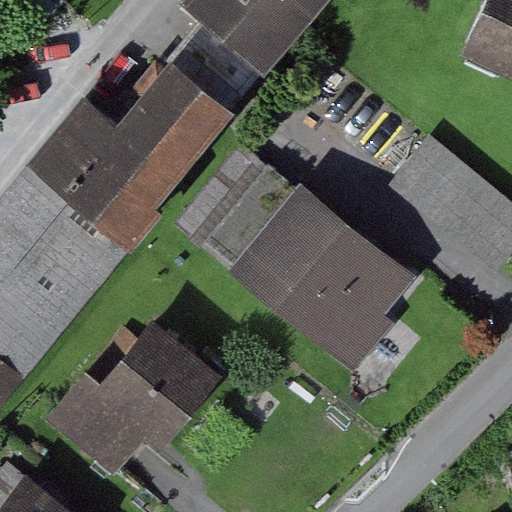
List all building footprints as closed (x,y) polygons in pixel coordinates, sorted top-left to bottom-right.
[(175,0),(253,69),(314,0),(175,0)] [(511,0),(488,0),(467,48),(511,67),(511,0)] [(32,166),(116,235),(219,111),(161,63),(109,125),(83,104),(32,166)] [(496,265),(511,246),(511,204),(430,136),(394,179),(496,265)] [(119,251),(26,173),(0,204),(0,357),(17,372),(119,251)] [(236,275),(354,372),(425,287),(307,190),(236,275)] [(154,439),(209,370),(142,317),(93,379),(77,367),(40,413),(108,467),(121,451),(134,434),(149,446),(154,439)] [(0,357),(0,392),(17,372),(0,357)] [(0,489),(0,511),(61,511),(12,474),(0,489)]
